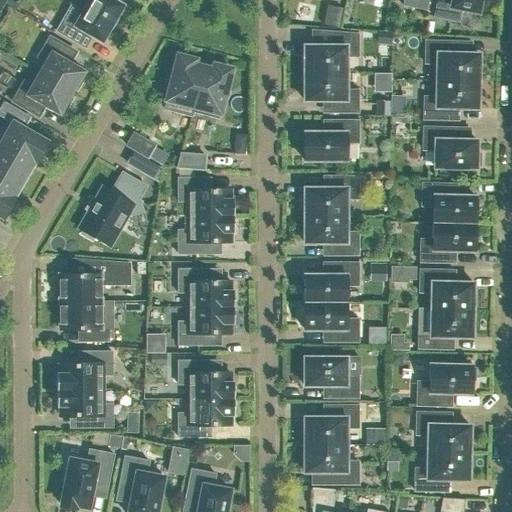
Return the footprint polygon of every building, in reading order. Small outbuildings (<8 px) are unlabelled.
[(112,30),(123,10),(120,8),(121,6),(110,0),(89,0),(82,14),(70,7),(56,32),(78,45),(85,33),(101,42),(109,28),(112,30)] [(403,0),(402,6),(426,11),(427,0),(403,0)] [(436,0),(433,18),(458,22),(460,10),(477,13),(479,0),(436,0)] [(391,45),(392,33),(377,32),(376,44),(391,45)] [(304,74),(345,74),(345,57),(357,57),(357,34),(327,34),(327,46),(304,46),(304,74)] [(39,75),(72,93),(74,90),(77,91),(85,78),(82,76),(84,72),(65,61),(72,50),(50,37),(37,58),(46,63),(39,75)] [(436,81),(478,82),(478,55),(454,54),(455,42),(425,41),(424,64),(436,64),(436,81)] [(191,112),(203,68),(193,65),(194,61),(177,56),(164,109),(190,116),(191,112)] [(203,68),(191,112),(218,118),(230,70),(214,66),(212,70),(203,68)] [(345,90),(345,74),(304,74),(304,101),(327,101),(327,113),(357,113),(357,90),(345,90)] [(69,98),(72,93),(39,75),(32,86),(24,81),(12,102),(34,115),(40,104),(59,115),(61,112),(64,113),(72,100),(69,98)] [(477,109),(478,82),(436,81),(435,98),(423,97),(423,120),(453,121),(453,109),(477,109)] [(389,117),(389,102),(376,102),(376,117),(389,117)] [(0,136),(0,141),(35,163),(47,143),(18,127),(24,116),(3,104),(0,109),(0,116),(9,122),(0,136)] [(390,123),(408,123),(408,113),(390,113),(390,123)] [(304,161),(345,161),(345,144),(357,144),(357,121),(327,121),(327,133),(304,133),(304,161)] [(480,167),(480,154),(476,154),(476,141),(452,140),(453,128),(423,128),(422,150),(434,151),(434,168),(476,169),(476,167),(480,167)] [(147,158),(154,146),(133,134),(126,146),(147,158)] [(35,163),(0,141),(0,167),(25,181),(31,171),(28,169),(32,162),(35,163)] [(163,167),(166,161),(151,152),(147,158),(163,167)] [(203,170),(204,156),(180,154),(177,168),(203,170)] [(0,192),(14,200),(14,199),(11,197),(15,190),(19,192),(25,181),(0,167),(0,192)] [(75,230),(109,249),(129,215),(141,212),(137,196),(135,195),(141,185),(122,174),(111,193),(101,187),(75,230)] [(304,216),(345,216),(345,199),(357,199),(357,177),(328,177),(328,189),(304,189),(304,216)] [(187,216),(233,216),(233,200),(230,200),(230,190),(201,190),(201,178),(177,178),(177,202),(187,202),(187,216)] [(432,223),(474,224),(475,197),(451,197),(451,185),(421,184),(421,206),(433,207),(432,223)] [(154,207),(155,188),(144,187),(143,207),(154,207)] [(0,217),(3,219),(14,200),(0,192),(0,217)] [(233,216),(187,216),(187,231),(177,231),(177,255),(201,255),(201,243),(230,242),(230,232),(233,232),(233,216)] [(345,233),(345,216),(304,216),(304,243),(327,243),(327,255),(357,255),(357,233),(345,233)] [(473,252),(474,224),(432,223),(432,240),(420,240),(419,262),(449,263),(450,251),(473,252)] [(100,286),(128,286),(128,264),(75,260),(75,275),(58,276),(58,302),(100,302),(100,286)] [(136,263),(136,274),(144,274),(144,263),(136,263)] [(304,303),(345,303),(345,286),(357,286),(357,263),(327,264),(327,276),(304,276),(304,303)] [(187,308),(233,308),(233,292),(230,292),(229,281),(201,281),(201,269),(177,269),(177,293),(187,293),(187,308)] [(415,282),(415,269),(389,269),(390,284),(408,285),(408,281),(415,282)] [(430,310),(472,311),(473,283),(449,283),(449,271),(419,270),(419,293),(431,293),(430,310)] [(21,306),(21,280),(7,279),(6,306),(21,306)] [(58,302),(59,330),(83,330),(83,342),(108,342),(108,331),(111,331),(111,302),(100,302),(58,302)] [(345,303),(304,303),(304,330),(327,330),(327,342),(357,342),(357,320),(345,320),(345,303)] [(233,324),(233,308),(187,308),(187,321),(177,321),(177,345),(201,345),(201,334),(229,334),(229,324),(233,324)] [(418,309),(417,349),(447,349),(448,337),(471,338),(472,311),(430,310),(418,309)] [(390,339),(389,351),(408,351),(408,344),(403,344),(396,344),(396,340),(390,339)] [(115,364),(133,364),(132,344),(114,345),(115,364)] [(56,390),(102,390),(102,376),(111,376),(111,352),(87,353),(87,364),(59,365),(59,375),(56,375),(56,390)] [(150,355),(150,366),(165,366),(165,355),(150,355)] [(345,376),(345,358),(304,358),(304,386),(327,386),(327,398),(357,398),(357,376),(345,376)] [(187,399),(233,399),(233,383),(230,383),(229,374),(201,373),(201,361),(177,361),(177,385),(187,385),(187,399)] [(475,381),(475,368),(471,368),(471,366),(429,365),(429,382),(417,382),(416,406),(446,406),(446,393),(470,394),(470,381),(475,381)] [(102,390),(56,390),(56,407),(59,407),(59,417),(88,417),(88,429),(112,428),(112,405),(102,405),(102,390)] [(233,399),(187,399),(187,414),(177,414),(177,437),(201,437),(201,425),(229,425),(229,415),(233,415),(233,399)] [(304,445),(345,445),(345,428),(357,428),(357,406),(327,406),(327,418),(304,418),(304,445)] [(427,452),(469,453),(469,426),(445,425),(446,413),(416,413),(415,435),(427,435),(427,452)] [(345,445),(304,445),(304,473),(327,473),(327,485),(357,485),(357,462),(345,462),(345,445)] [(171,448),(169,460),(184,463),(187,451),(171,448)] [(108,483),(114,456),(89,450),(87,463),(69,459),(60,506),(75,509),(76,507),(88,509),(94,480),(108,483)] [(468,480),(469,453),(427,452),(426,469),(414,469),(414,491),(444,492),(444,480),(468,480)] [(156,511),(163,478),(146,474),(148,462),(124,457),(118,484),(133,487),(127,511),(156,511)] [(225,511),(230,491),(212,487),(215,475),(190,470),(185,497),(199,500),(196,511),(225,511)] [(101,511),(120,511),(122,490),(103,489),(101,511)] [(333,511),(334,491),(311,491),(311,511),(333,511)] [(277,511),(292,511),(294,497),(278,496),(277,511)] [(398,498),(397,507),(405,508),(407,500),(398,498)] [(463,511),(465,500),(440,498),(439,511),(463,511)]
